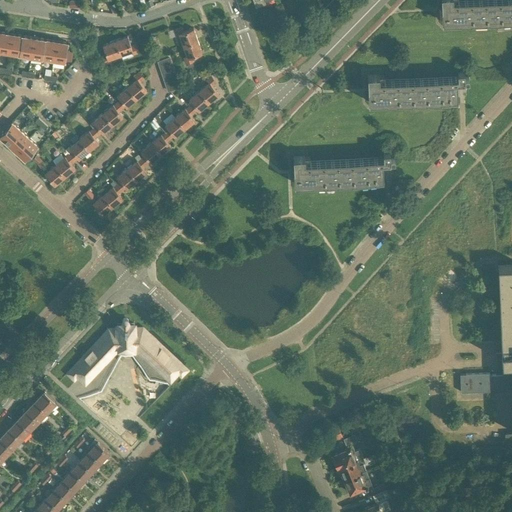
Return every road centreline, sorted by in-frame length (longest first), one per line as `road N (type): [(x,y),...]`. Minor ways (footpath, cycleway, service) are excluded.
road 1 (residential): [(228,366),(295,335),(511,92)]
road 2 (residential): [(295,444),(303,419),(316,410),(446,364),(446,295),(481,261),(511,258)]
road 3 (tertiary): [(260,120),(109,252)]
road 4 (tertiary): [(130,271),(260,120)]
road 5 (residential): [(228,366),(94,511)]
road 6 (tertiary): [(0,408),(130,271)]
road 7 (residential): [(62,209),(158,98),(151,63)]
road 8 (residential): [(32,9),(119,20),(193,0)]
road 9 (tertiary): [(109,252),(0,368)]
road 10 (tertiary): [(275,106),(378,0)]
road 11 (tertiary): [(228,366),(130,271)]
